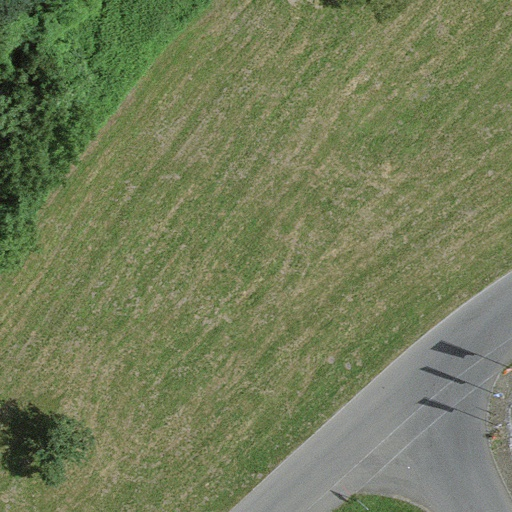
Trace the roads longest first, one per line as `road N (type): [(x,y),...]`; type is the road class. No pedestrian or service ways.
road 1 (residential): [(417,378),(266,511)]
road 2 (residential): [(417,378),(491,511)]
